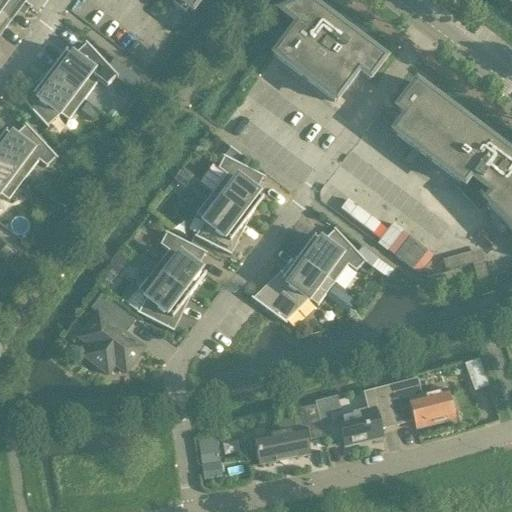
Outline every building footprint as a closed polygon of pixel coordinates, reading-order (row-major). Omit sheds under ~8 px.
[(0,0),(0,17),(8,23),(23,3),(18,0),(0,0)] [(176,0),(198,16),(210,0),(176,0)] [(273,55),(272,56),(336,105),(337,104),(335,103),(357,73),(368,82),(382,63),(384,64),(384,63),(310,6),(279,19),(294,29),(274,56),(273,55)] [(65,53),(49,75),(84,102),(99,83),(107,88),(117,79),(86,46),(72,59),(65,53)] [(84,102),(49,75),(40,86),(38,84),(20,100),(47,129),(60,117),(69,123),(84,102)] [(391,131),(390,132),(464,188),(465,187),(464,186),(466,183),(470,186),(462,196),(475,206),(480,199),(511,232),(511,156),(416,84),(396,110),(405,117),(393,133),(391,131)] [(99,113),(87,104),(80,113),(92,122),(99,113)] [(0,139),(0,163),(24,182),(39,163),(47,169),(57,159),(26,126),(12,139),(5,134),(0,139)] [(226,176),(211,195),(247,222),(263,201),(256,195),(264,178),(235,163),(240,156),(230,149),(224,158),(218,170),(226,176)] [(24,182),(0,163),(0,196),(0,197),(8,203),(18,191),(24,182)] [(24,182),(18,191),(23,195),(30,194),(34,189),(24,182)] [(193,183),(188,191),(203,202),(209,194),(193,183)] [(247,222),(211,195),(196,216),(204,223),(196,239),(230,257),(241,235),(238,233),(247,222)] [(314,238),(298,260),(334,287),(334,286),(348,267),(356,273),(366,263),(335,231),(322,244),(314,238)] [(154,272),(189,298),(205,277),(198,271),(206,254),(167,234),(160,246),(168,252),(154,272)] [(5,245),(0,251),(0,259),(6,265),(16,253),(5,245)] [(450,257),(454,275),(486,269),(482,250),(450,257)] [(334,287),(298,260),(290,272),(287,270),(254,302),(285,325),(310,301),(318,308),(329,293),(336,298),(341,291),(334,286),(334,287)] [(107,292),(120,275),(122,272),(111,263),(108,266),(96,283),(107,292)] [(189,298),(154,272),(153,272),(144,266),(140,271),(150,277),(138,293),(146,299),(138,316),(173,333),(183,312),(181,310),(189,298)] [(97,315),(79,340),(90,349),(83,358),(109,377),(116,368),(126,376),(145,350),(126,336),(136,323),(101,297),(91,311),(97,315)] [(387,387),(397,427),(415,422),(417,430),(453,421),(452,414),(455,411),(452,399),(447,398),(445,391),(421,397),(417,380),(387,387)] [(397,427),(387,387),(362,394),(367,411),(337,419),(345,448),(382,439),(380,431),(397,427)] [(315,407),(299,410),(300,418),(303,430),(304,430),(308,429),(319,426),(315,407)] [(275,436),(255,441),(260,467),(309,456),(304,430),(303,430),(300,418),(273,424),(275,436)] [(219,463),(201,466),(203,481),(221,479),(219,463)]
